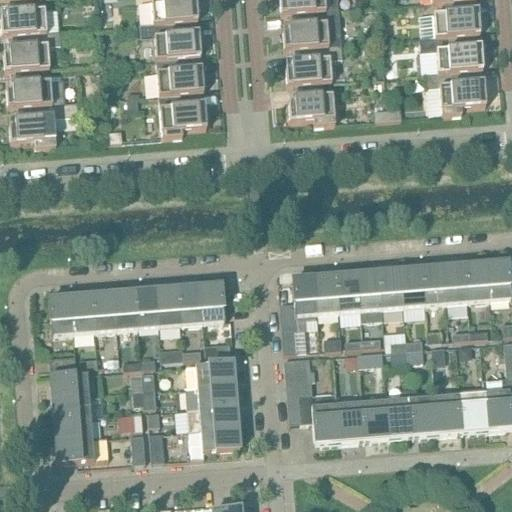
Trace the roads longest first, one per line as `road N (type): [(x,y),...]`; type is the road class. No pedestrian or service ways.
road 1 (residential): [(31,495),(18,290),(35,279),(257,263)]
road 2 (residential): [(257,263),(511,242)]
road 3 (residential): [(273,475),(31,495)]
road 4 (unclassified): [(266,165),(507,143)]
road 5 (unclassified): [(0,186),(232,168)]
road 6 (residential): [(273,475),(257,263)]
road 7 (residential): [(232,168),(220,0)]
road 8 (residential): [(266,165),(252,0)]
road 9 (residential): [(507,143),(499,0)]
